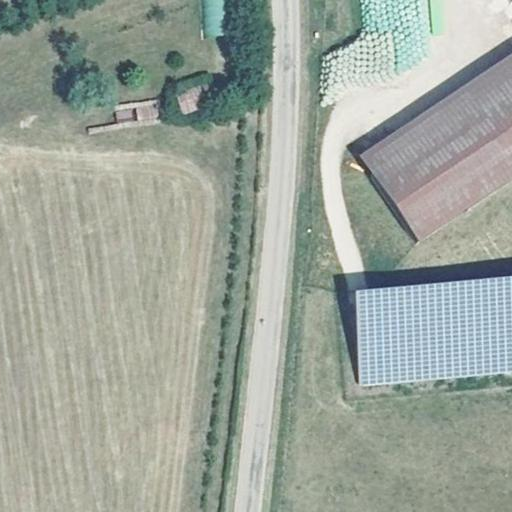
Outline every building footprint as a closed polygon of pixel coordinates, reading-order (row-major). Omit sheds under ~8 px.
[(223,0),(203,0),(204,36),(225,35),(223,0)] [(444,31),(440,0),(429,0),(432,32),(444,31)] [(511,33),(360,133),(417,218),(511,156),(511,33)] [(212,109),(212,77),(178,77),(178,109),(212,109)] [(158,123),(158,103),(116,103),(116,123),(158,123)] [(511,268),(359,268),(360,357),(511,357),(511,268)]
